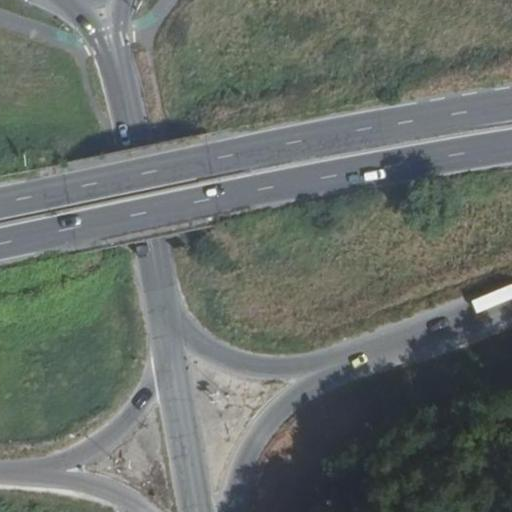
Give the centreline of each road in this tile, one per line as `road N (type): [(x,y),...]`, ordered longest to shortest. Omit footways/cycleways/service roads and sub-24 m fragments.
road 1 (trunk): [(0,243),(511,144)]
road 2 (trunk): [(511,106),(0,203)]
road 3 (secondary): [(159,311),(120,71)]
road 4 (trunk): [(18,472),(63,459),(120,426),(165,354)]
road 5 (trunk): [(332,367),(511,297)]
road 6 (trunk): [(159,311),(234,360),(332,367)]
road 7 (trunk): [(234,511),(247,452),(271,418),(332,367)]
road 8 (secondary): [(195,511),(165,354)]
road 9 (trunk): [(18,472),(97,486),(143,511)]
